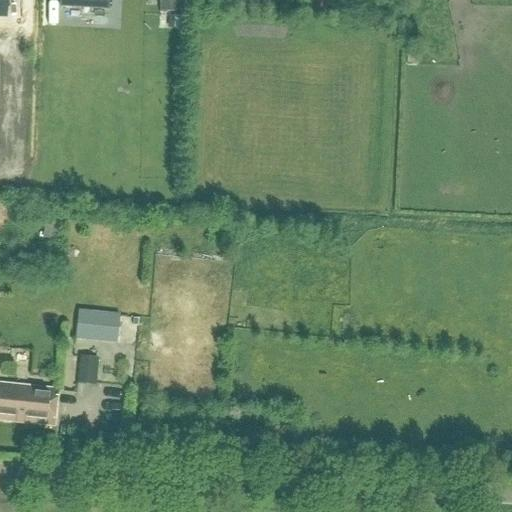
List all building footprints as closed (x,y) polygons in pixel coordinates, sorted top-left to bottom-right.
[(107,0),(71,0),(71,8),(107,10),(107,0)] [(187,16),(187,0),(163,0),(163,16),(187,16)] [(417,66),(417,52),(407,52),(406,66),(417,66)] [(84,314),(83,327),(78,326),(77,339),(138,346),(139,333),(114,330),(115,317),(84,314)] [(80,356),(77,383),(96,385),(98,358),(80,356)] [(128,386),(134,386),(134,367),(110,367),(110,386),(112,386),(112,408),(128,408),(128,386)] [(0,383),(0,420),(54,426),(58,390),(0,383)]
